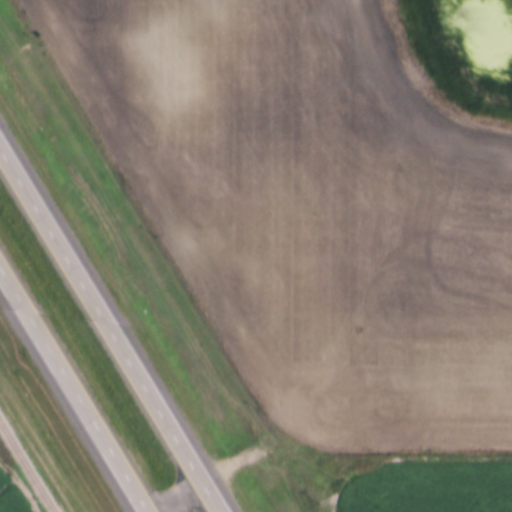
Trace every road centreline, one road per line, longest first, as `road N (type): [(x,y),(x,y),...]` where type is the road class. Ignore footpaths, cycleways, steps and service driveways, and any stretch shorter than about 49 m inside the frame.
road 1 (trunk): [(222,511),(0,147)]
road 2 (trunk): [(0,266),(147,511)]
